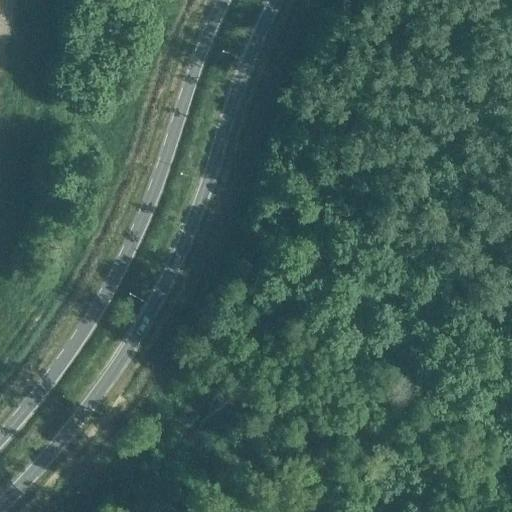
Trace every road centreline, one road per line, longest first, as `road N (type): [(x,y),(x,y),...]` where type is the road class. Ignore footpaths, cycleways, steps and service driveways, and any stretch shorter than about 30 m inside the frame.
road 1 (secondary): [(0,505),(91,401),(160,292),(274,0)]
road 2 (secondary): [(223,0),(119,269),(58,366),(0,437)]
